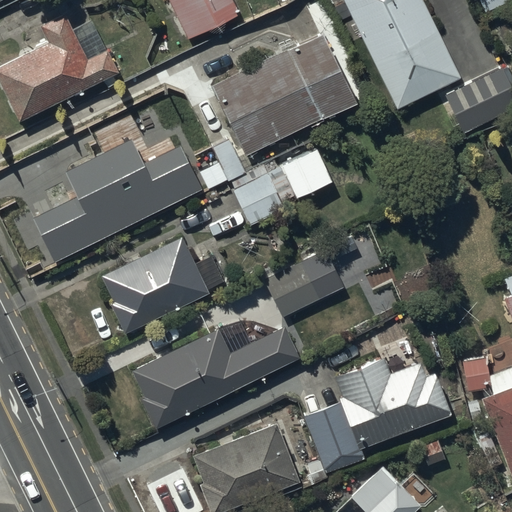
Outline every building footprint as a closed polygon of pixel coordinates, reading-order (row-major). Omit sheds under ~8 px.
[(231,0),(166,0),(185,39),(238,13),(231,0)] [(341,0),(395,108),(458,77),(419,0),(341,0)] [(18,54),(0,63),(0,88),(16,122),(72,94),(73,96),(81,92),(80,90),(101,80),(105,89),(116,83),(112,75),(117,73),(105,48),(104,49),(89,19),(85,20),(83,16),(73,21),(76,26),(71,29),(62,12),(37,25),(44,41),(31,48),(30,45),(17,52),(18,54)] [(319,32),(209,85),(243,156),(357,101),(350,86),(346,88),(319,32)] [(128,41),(108,50),(119,71),(138,61),(128,41)] [(511,93),(501,67),(443,93),(450,112),(444,114),(450,127),(457,124),(461,132),(493,118),(494,120),(511,112),(511,93)] [(77,185),(69,189),(91,238),(195,186),(174,141),(167,144),(160,130),(127,146),(133,158),(111,169),(106,159),(72,175),(77,185)] [(227,137),(208,146),(225,181),(244,172),(227,137)] [(51,144),(12,164),(34,209),(60,196),(51,180),(65,173),(51,144)] [(278,165),(230,189),(248,226),(284,208),(281,202),(293,196),(278,165)] [(109,300),(107,302),(122,333),(207,292),(205,289),(222,281),(209,254),(192,262),(179,236),(98,274),(109,300)] [(322,250),(262,279),(279,312),(338,283),(322,250)] [(510,295),(502,299),(511,322),(511,276),(504,280),(510,295)] [(218,327),(130,368),(145,400),(141,402),(153,427),(303,357),(286,323),(228,350),(218,327)] [(358,448),(447,412),(431,373),(423,376),(417,362),(390,372),(384,356),(332,376),(340,395),(335,397),(337,402),(302,416),(324,473),(362,458),(358,448)] [(511,365),(487,375),(484,358),(462,361),(466,389),(488,386),(489,393),(479,397),(480,401),(467,406),(473,420),(469,421),(472,429),(489,423),(491,428),(476,434),(489,467),(504,461),(511,483),(511,365)] [(275,423),(190,454),(212,511),(216,511),(297,481),(275,423)] [(409,511),(418,504),(377,465),(331,511),(409,511)]
